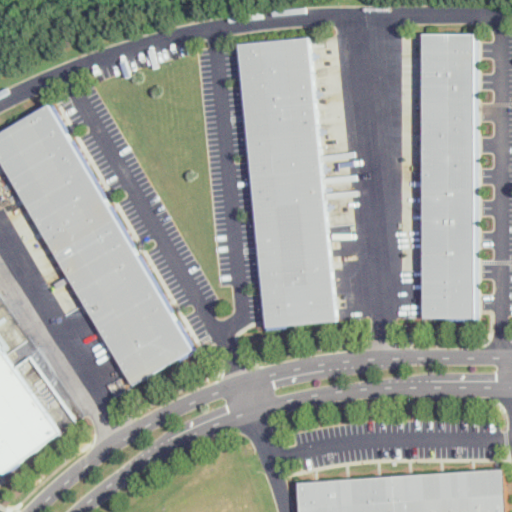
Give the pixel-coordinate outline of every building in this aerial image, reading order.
[(427,32),(427,313),(481,313),(481,32),(427,32)] [(242,40),(311,34),(335,316),(266,322),(242,40)] [(0,131),(51,101),(197,350),(132,387),(0,161),(0,131)] [(0,345),(0,455),(9,468),(61,431),(0,345)] [(504,465),(507,511),(302,511),(299,481),(504,465)]
